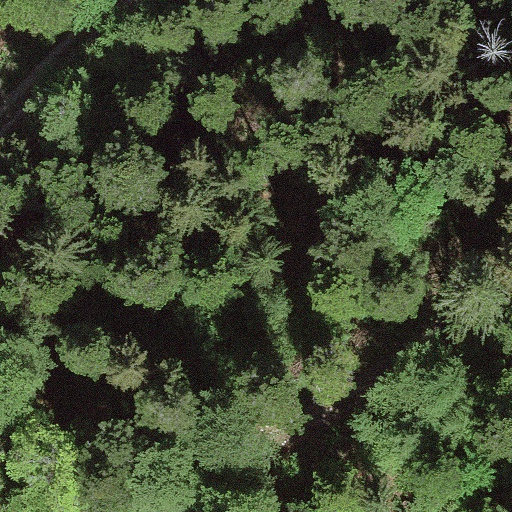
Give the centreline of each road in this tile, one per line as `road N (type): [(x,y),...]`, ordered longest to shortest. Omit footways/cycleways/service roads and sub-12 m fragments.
road 1 (track): [(157,511),(324,387),(511,279)]
road 2 (track): [(0,133),(132,0)]
